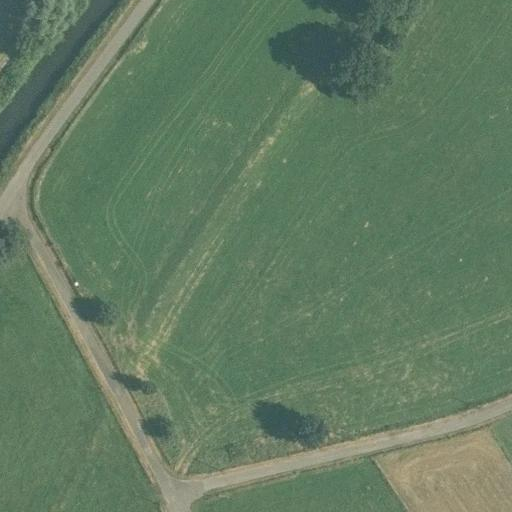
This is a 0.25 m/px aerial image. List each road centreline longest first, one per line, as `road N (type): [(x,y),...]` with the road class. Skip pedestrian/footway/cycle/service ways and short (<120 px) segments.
road 1 (track): [(511,408),(439,433),(158,488)]
road 2 (track): [(165,511),(9,192)]
road 3 (track): [(0,209),(150,0)]
